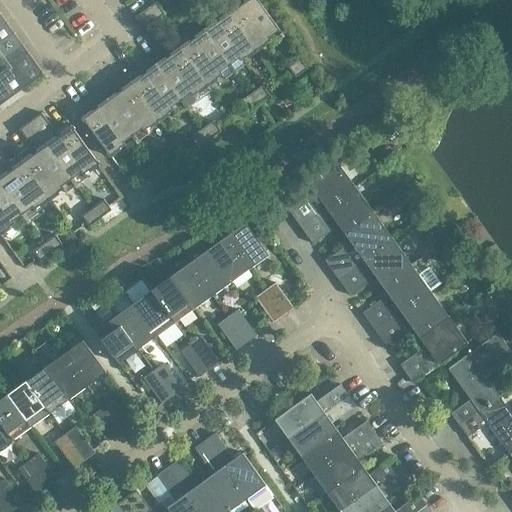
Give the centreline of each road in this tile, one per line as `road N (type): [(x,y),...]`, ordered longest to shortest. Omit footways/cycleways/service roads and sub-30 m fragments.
road 1 (residential): [(52,511),(334,310)]
road 2 (residential): [(475,511),(334,310)]
